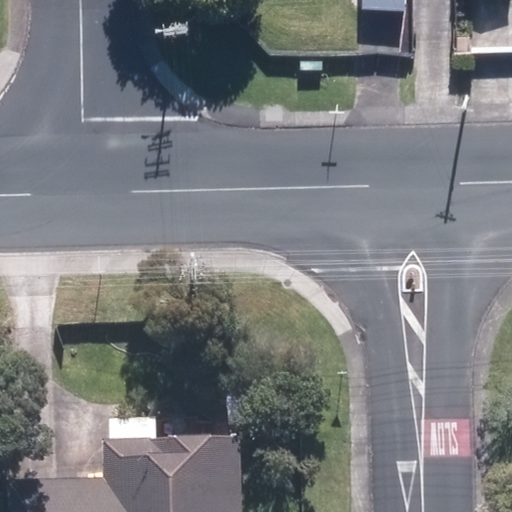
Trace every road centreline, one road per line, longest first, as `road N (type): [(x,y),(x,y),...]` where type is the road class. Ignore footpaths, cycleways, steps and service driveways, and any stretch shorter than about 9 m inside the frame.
road 1 (residential): [(83,194),(413,185)]
road 2 (residential): [(423,511),(413,185)]
road 3 (residential): [(81,0),(83,194)]
